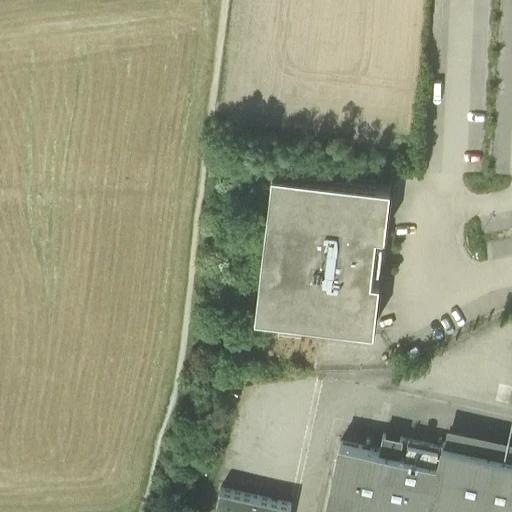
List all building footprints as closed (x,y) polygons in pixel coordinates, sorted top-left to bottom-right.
[(368,326),(374,326),(380,277),(372,277),(373,267),(379,268),(382,241),(376,240),(377,231),(385,232),(391,183),(384,182),(273,169),(256,312),(320,320),(368,326)] [(368,326),(320,320),(319,332),(367,337),(368,326)] [(511,439),(448,426),(444,443),(511,457),(511,439)] [(325,511),(511,511),(511,457),(444,443),(443,443),(442,447),(383,434),(379,449),(340,441),(325,511)] [(221,488),(215,511),(289,511),(292,503),(221,488)]
